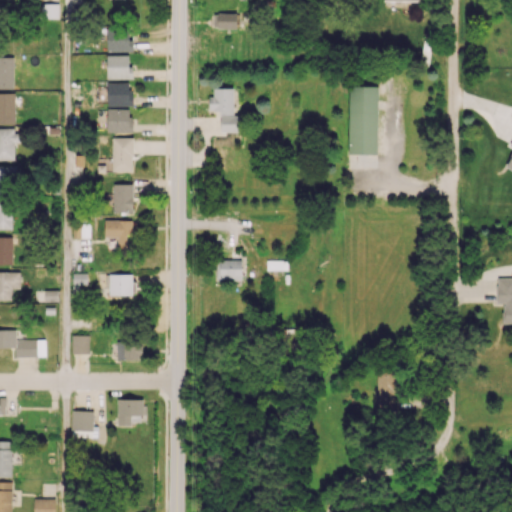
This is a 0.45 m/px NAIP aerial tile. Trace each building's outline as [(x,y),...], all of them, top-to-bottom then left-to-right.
[(60,4),(41,3),(41,18),(59,18),(60,4)] [(237,28),(237,14),(214,13),(213,28),(237,28)] [(132,51),(131,27),(106,28),(107,51),(132,51)] [(107,78),(133,78),(133,66),(128,66),(128,55),(106,55),(107,78)] [(0,88),(13,89),(14,57),(0,56),(0,88)] [(131,82),(106,82),(107,106),(131,105),(131,82)] [(378,86),(349,85),(348,154),(377,154),(378,86)] [(210,88),(211,110),(220,110),(220,131),(226,131),(227,139),(238,138),(237,115),(234,115),(233,88),(210,88)] [(0,124),(15,124),(15,93),(0,92),(0,124)] [(132,108),(107,108),(107,132),(132,132),(132,108)] [(0,158),(14,159),(14,141),(20,142),(21,129),(0,128),(0,158)] [(133,137),(112,137),(112,171),(132,171),(133,137)] [(19,166),(0,165),(0,189),(18,189),(19,166)] [(133,212),(133,184),(113,183),(113,212),(133,212)] [(0,200),(0,228),(13,228),(12,200),(0,200)] [(104,237),(116,237),(116,247),(128,247),(128,236),(136,236),(136,219),(104,220),(104,237)] [(0,263),(12,264),(13,236),(0,236),(0,263)] [(241,280),(242,260),(216,259),(216,280),(241,280)] [(287,269),(287,260),(266,260),(266,269),(287,269)] [(20,272),(0,271),(0,299),(12,300),(12,288),(20,289),(20,272)] [(134,273),(107,274),(107,294),(134,294),(134,273)] [(511,323),(511,276),(497,277),(498,303),(502,303),(502,323),(511,323)] [(59,290),(45,290),(44,301),(58,301),(59,290)] [(45,339),(16,339),(16,329),(0,329),(0,347),(15,347),(15,356),(45,356),(45,339)] [(71,353),(89,353),(89,335),(72,334),(71,353)] [(142,359),(141,341),(116,341),(117,360),(142,359)] [(377,370),(376,410),(398,410),(399,370),(377,370)] [(144,399),(116,399),(116,425),(132,425),(132,421),(144,421),(144,399)] [(93,410),(72,410),(70,436),(97,438),(97,426),(93,426),(93,410)] [(0,476),(12,477),(12,440),(0,440),(0,476)] [(0,511),(11,511),(11,481),(0,481),(0,511)] [(32,511),(54,511),(55,498),(33,497),(32,511)]
